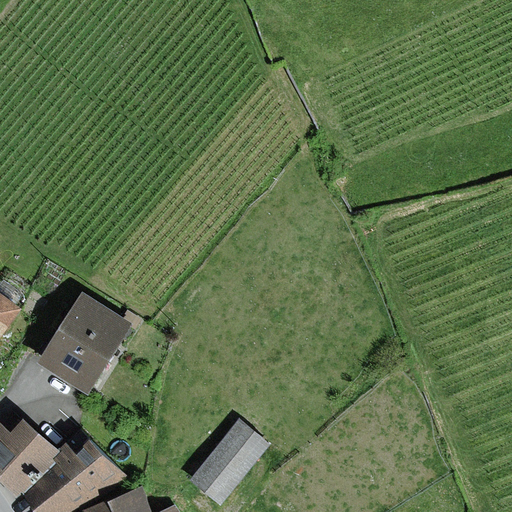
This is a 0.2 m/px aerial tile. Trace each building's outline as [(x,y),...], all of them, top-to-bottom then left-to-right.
[(0,292),(0,338),(22,308),(0,292)] [(85,293),(40,361),(86,392),(131,324),(85,293)] [(0,421),(0,475),(19,495),(24,490),(61,449),(24,418),(13,431),(0,421)] [(240,422),(190,482),(219,506),(269,447),(240,422)] [(61,449),(24,490),(38,511),(67,511),(128,475),(81,428),(61,449)] [(90,506),(79,511),(181,511),(176,504),(158,511),(153,511),(144,484),(90,506)]
